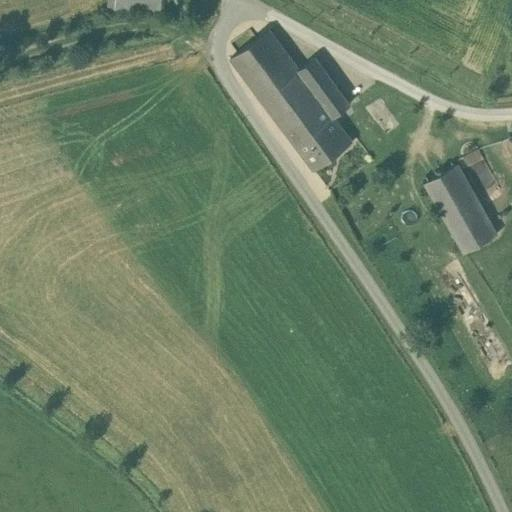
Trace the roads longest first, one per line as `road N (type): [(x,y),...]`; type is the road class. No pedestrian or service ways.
road 1 (unclassified): [(242,0),(223,27),(218,59),(430,374),(501,511)]
road 2 (unclassified): [(511,117),(443,110),(244,0)]
road 3 (track): [(0,61),(140,24),(219,50)]
